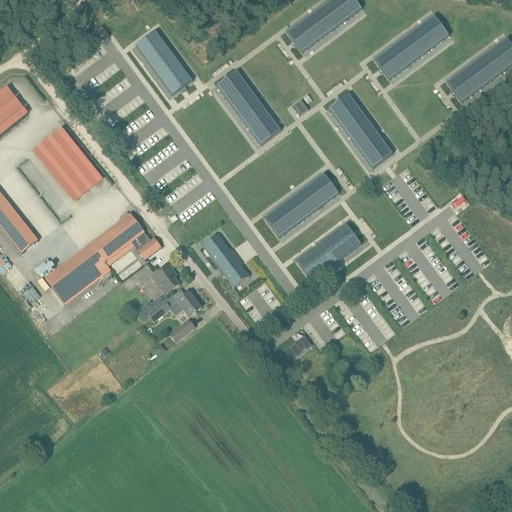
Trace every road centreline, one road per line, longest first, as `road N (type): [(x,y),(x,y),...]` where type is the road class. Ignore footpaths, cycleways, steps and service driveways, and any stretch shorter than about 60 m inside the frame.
road 1 (unclassified): [(382,511),(138,200)]
road 2 (track): [(138,200),(14,56)]
